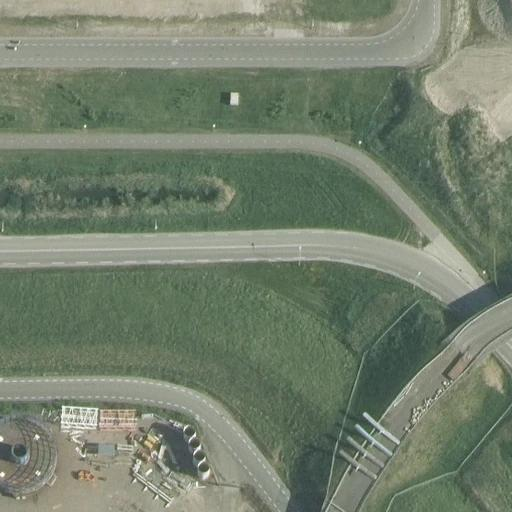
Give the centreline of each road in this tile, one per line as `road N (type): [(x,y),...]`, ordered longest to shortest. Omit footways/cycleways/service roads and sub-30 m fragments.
road 1 (unclassified): [(511,351),(423,268),(352,245),(0,251)]
road 2 (unclassified): [(426,0),(406,42),(377,50),(0,54)]
road 3 (unclassified): [(290,511),(225,429),(177,397),(0,391)]
